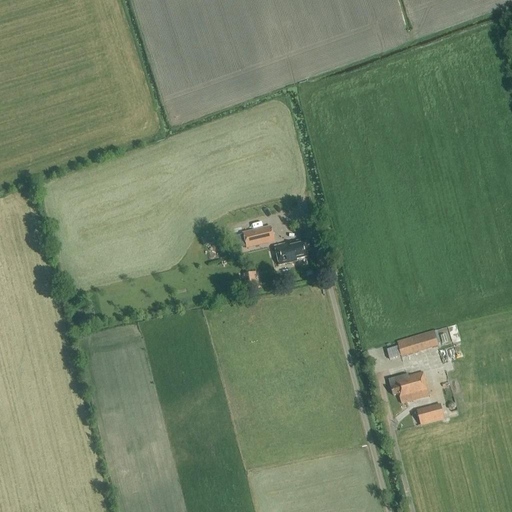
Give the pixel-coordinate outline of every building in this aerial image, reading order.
[(243,234),(246,248),(273,242),(270,227),(243,234)] [(301,241),(274,247),(279,265),(296,261),(296,259),(306,257),(305,252),(310,251),(308,243),(301,244),(301,241)] [(261,289),(261,282),(256,282),(255,271),(243,272),(244,290),(261,289)] [(433,331),(397,342),(401,357),(438,346),(433,331)] [(393,396),(397,395),(400,404),(428,397),(422,373),(409,377),(408,374),(389,380),(393,396)] [(417,410),(421,426),(445,420),(441,404),(417,410)]
